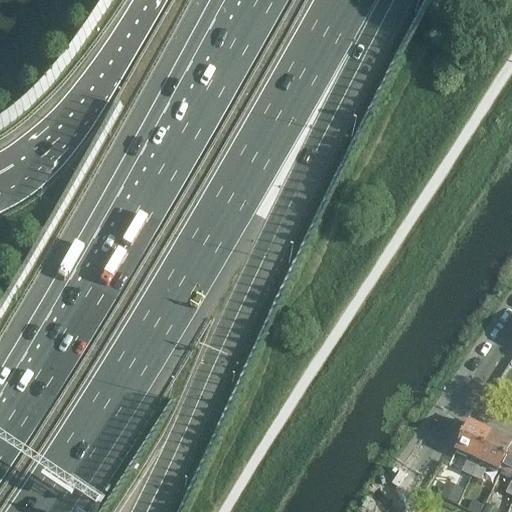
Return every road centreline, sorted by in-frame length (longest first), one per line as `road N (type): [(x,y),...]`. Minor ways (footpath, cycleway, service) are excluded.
road 1 (motorway): [(37,511),(344,0)]
road 2 (motorway): [(137,511),(367,0)]
road 3 (motorway): [(256,0),(0,434)]
road 4 (motorway): [(159,0),(73,136),(47,162)]
road 5 (residential): [(389,511),(466,399)]
